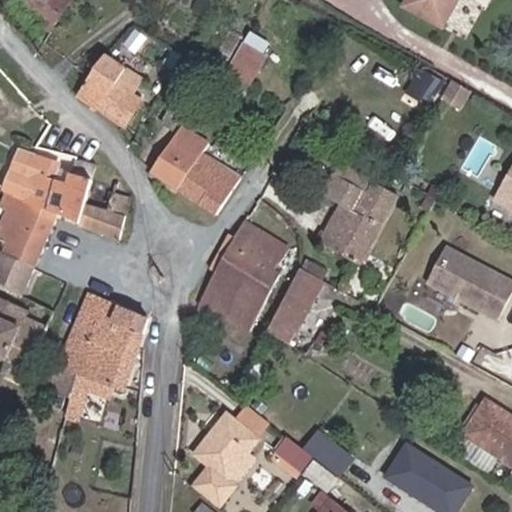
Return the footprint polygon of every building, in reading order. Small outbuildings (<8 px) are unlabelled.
[(15,0),(11,7),(50,34),(72,0),(15,0)] [(410,0),(406,8),(442,28),(457,0),(410,0)] [(227,69),(244,39),(231,33),(215,62),(227,69)] [(267,59),(245,46),(230,73),(250,85),(267,59)] [(94,71),(78,96),(127,128),(142,102),(132,96),(122,89),(126,82),(122,79),(127,72),(107,58),(94,71)] [(430,106),(443,83),(421,70),(408,93),(430,106)] [(122,89),(132,96),(141,82),(127,72),(122,79),(126,82),(122,89)] [(458,112),(468,95),(453,86),(443,103),(458,112)] [(5,105),(25,116),(31,105),(10,94),(5,105)] [(154,174),(179,191),(203,155),(209,145),(183,129),(154,174)] [(34,160),(18,154),(11,179),(27,184),(34,160)] [(218,217),(242,180),(203,155),(179,191),(218,217)] [(58,167),(34,160),(27,184),(11,179),(4,193),(7,194),(19,201),(57,217),(60,217),(80,226),(87,205),(97,163),(76,159),(69,188),(53,183),(58,167)] [(360,267),(400,199),(374,185),(340,168),(325,196),(341,205),(320,244),(360,267)] [(511,176),(498,201),(511,209),(511,176)] [(6,254),(34,268),(57,217),(19,201),(7,194),(0,210),(0,240),(10,246),(6,254)] [(112,214),(125,217),(128,199),(116,195),(112,214)] [(431,213),(438,200),(429,195),(422,208),(431,213)] [(87,205),(80,226),(121,241),(125,217),(112,214),(87,205)] [(295,242),(251,215),(241,231),(216,274),(268,302),(281,277),(275,274),(277,269),(295,242)] [(511,281),(449,244),(429,280),(460,298),(461,299),(496,320),(511,293),(511,281)] [(0,287),(20,297),(34,268),(6,254),(5,256),(0,253),(0,287)] [(326,282),(331,273),(308,260),(303,269),(326,282)] [(291,345),(326,282),(303,269),(282,309),(270,332),(291,345)] [(284,272),(277,269),(275,274),(281,277),(284,272)] [(216,274),(200,306),(251,333),(268,302),(216,274)] [(26,320),(34,303),(20,297),(0,287),(0,359),(28,373),(47,330),(26,320)] [(452,294),(450,298),(459,303),(461,299),(460,298),(452,294)] [(90,297),(73,336),(94,344),(110,305),(90,297)] [(125,394),(145,337),(151,321),(110,305),(94,344),(73,336),(60,367),(61,367),(79,374),(94,381),(113,389),(125,394)] [(469,363),(475,353),(463,346),(457,356),(469,363)] [(79,374),(61,367),(46,389),(72,400),(75,390),(79,374)] [(113,389),(94,381),(90,393),(109,400),(113,389)] [(72,400),(68,416),(79,419),(86,394),(75,390),(72,400)] [(511,466),(511,418),(487,402),(465,436),(511,466)] [(270,424),(250,408),(238,424),(258,439),(270,424)] [(229,481),(250,454),(260,441),(228,417),(197,455),(212,468),(197,486),(222,506),(237,486),(229,481)] [(289,440),(278,453),(302,471),(312,459),(289,440)] [(446,511),(459,511),(477,479),(403,440),(383,479),(446,511)] [(258,460),(250,454),(229,481),(237,486),(258,460)] [(328,493),(340,479),(317,463),(307,475),(328,493)]
